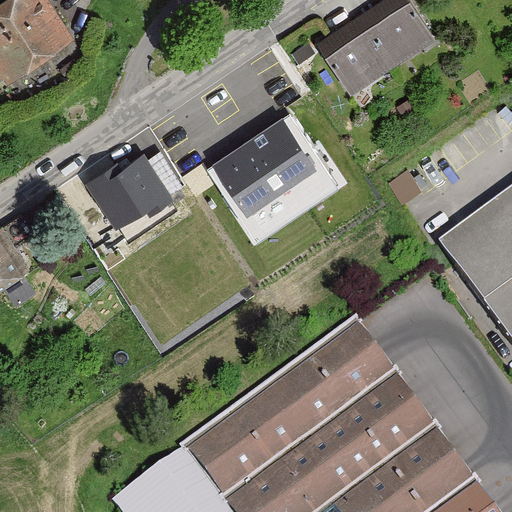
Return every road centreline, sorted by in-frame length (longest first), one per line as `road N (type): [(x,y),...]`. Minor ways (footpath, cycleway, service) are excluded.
road 1 (residential): [(310,0),(0,208)]
road 2 (unknown): [(511,447),(397,320)]
